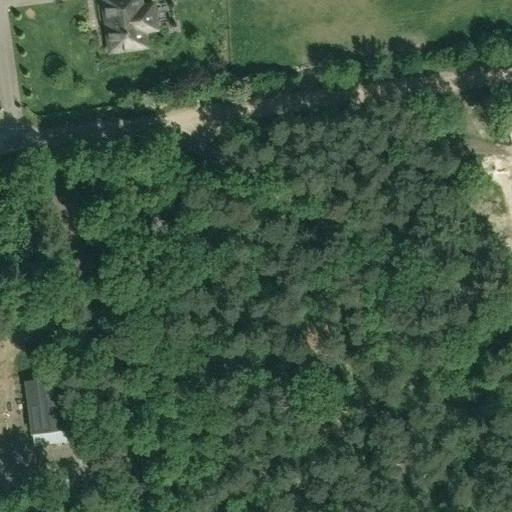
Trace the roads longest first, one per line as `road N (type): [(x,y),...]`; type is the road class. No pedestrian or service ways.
road 1 (unclassified): [(511,322),(180,137),(112,131),(0,148)]
road 2 (track): [(50,140),(142,511)]
road 3 (track): [(511,76),(203,118),(168,133)]
